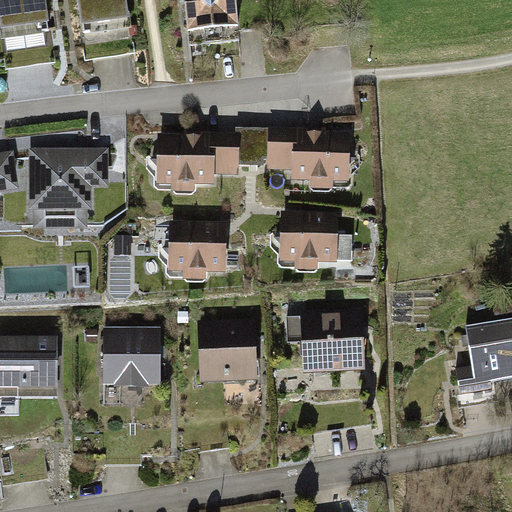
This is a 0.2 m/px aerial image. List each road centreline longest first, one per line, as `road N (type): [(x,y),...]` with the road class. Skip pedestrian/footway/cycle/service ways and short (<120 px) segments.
road 1 (residential): [(87,511),(511,439)]
road 2 (residential): [(0,119),(332,81)]
road 3 (track): [(511,59),(332,81)]
